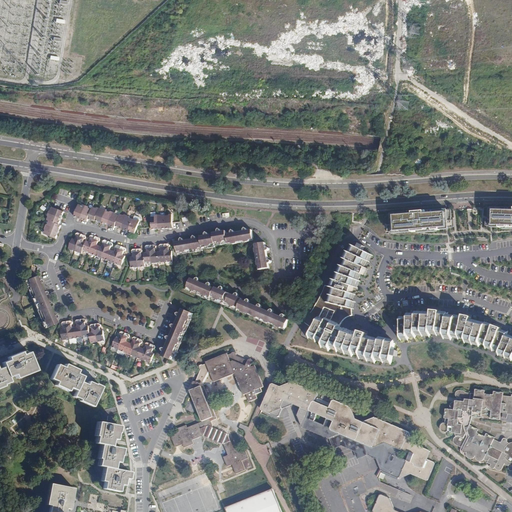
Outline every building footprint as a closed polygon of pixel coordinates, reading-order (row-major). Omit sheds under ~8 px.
[(82,206),(79,205),(74,216),(76,217),(81,219),(86,206),(84,205),(82,206)] [(88,207),(86,206),(81,219),(84,220),(87,222),(88,219),(92,210),(89,208),(88,207)] [(64,212),(52,207),(51,210),(49,211),(48,213),(62,219),(63,216),(64,212)] [(93,207),(92,210),(88,219),(92,221),(93,220),(94,220),(95,221),(100,209),(98,208),(96,209),(93,207)] [(511,208),(494,209),(494,224),(500,225),(500,226),(511,226),(511,208)] [(100,209),(95,221),(97,221),(102,223),(106,211),(107,210),(105,209),(103,210),(100,209)] [(447,210),(394,214),(396,230),(413,229),(413,231),(426,230),(426,228),(433,228),(433,229),(441,229),(441,226),(448,226),(447,210)] [(106,211),(102,223),(106,225),(108,225),(113,212),(111,212),(109,212),(106,211)] [(113,212),(108,225),(111,227),(115,228),(115,226),(119,216),(116,215),(115,213),(113,212)] [(62,219),(48,213),(47,215),(48,217),(47,220),(49,221),(59,225),(61,221),(62,219)] [(119,228),(122,229),(127,216),(125,215),(123,216),(120,214),(119,216),(115,226),(119,228)] [(128,232),(133,219),(130,218),(129,217),(127,216),(122,229),(126,231),(128,232)] [(136,221),(133,219),(128,232),(132,233),(133,232),(134,232),(135,233),(140,221),(138,220),(136,221)] [(61,226),(59,225),(49,221),(48,224),(46,225),(46,227),(59,232),(60,229),(61,226)] [(58,235),(59,232),(46,227),(45,229),(46,231),(44,234),(56,239),(58,235)] [(244,231),(239,232),(241,241),(244,241),(245,242),(249,241),(250,240),(253,239),(252,230),(247,231),(247,229),(246,229),(246,228),(245,228),(244,228),(244,229),(243,230),(244,231)] [(213,233),(213,235),(214,242),(218,242),(219,243),(223,242),(224,241),(227,240),(226,234),(225,231),(221,232),(221,230),(220,230),(220,229),(219,229),(218,229),(218,230),(217,230),(217,231),(218,232),(213,233)] [(231,233),(226,234),(227,240),(228,244),(231,243),(233,244),(236,244),(237,242),(241,241),(239,232),(234,233),(234,231),(233,230),(232,230),(232,231),(231,231),(231,232),(231,233)] [(201,237),(201,238),(202,246),(205,245),(207,247),(210,246),(211,244),(215,244),(214,242),(213,235),(209,235),(209,234),(208,234),(208,233),(207,233),(207,232),(206,232),(206,233),(205,234),(205,235),(205,236),(201,237)] [(69,249),(75,251),(82,234),(80,234),(78,233),(76,234),(76,235),(77,236),(76,239),(74,240),(72,239),(69,249)] [(82,234),(75,251),(82,254),(83,251),(85,244),(84,243),(83,242),(84,239),(86,239),(86,238),(85,236),(83,235),(82,234)] [(83,251),(89,254),(96,237),(94,236),(92,235),(90,236),(89,238),(91,238),(90,241),(88,242),(87,241),(85,244),(83,251)] [(192,240),(188,240),(189,249),(193,249),(194,250),(198,249),(199,248),(202,247),(202,246),(201,238),(196,239),(196,238),(196,237),(195,237),(195,236),(194,236),(193,236),(193,237),(192,237),(192,238),(192,240)] [(96,237),(89,254),(96,256),(100,246),(98,245),(97,244),(98,241),(99,241),(100,240),(99,238),(97,237),(96,237)] [(189,249),(188,240),(183,241),(183,239),(182,238),(181,239),(181,238),(181,239),(180,239),(180,240),(180,242),(175,243),(177,252),(180,251),(182,252),(185,252),(186,250),(189,249)] [(100,246),(96,256),(102,259),(109,242),(107,241),(105,240),(103,241),(103,243),(104,243),(102,246),(101,247),(100,246)] [(102,259),(109,261),(113,251),(111,250),(110,249),(111,246),(112,247),(113,245),(112,243),(111,243),(109,242),(102,259)] [(258,257),(267,256),(267,251),(268,251),(269,251),(269,250),(269,249),(270,249),(270,248),(269,249),(268,248),(267,247),(266,248),(265,243),(256,244),(256,248),(255,249),(256,253),(257,254),(258,257)] [(166,263),(173,262),(172,251),(170,251),(169,250),(169,247),(170,247),(170,245),(168,244),(167,244),(165,244),(166,263)] [(109,261),(115,263),(122,247),(120,246),(118,245),(116,246),(116,248),(117,248),(116,251),(114,252),(113,251),(109,261)] [(152,264),(159,263),(158,252),(156,252),(155,251),(155,248),(156,248),(156,246),(154,245),(153,245),(151,245),(152,264)] [(363,263),(365,251),(352,245),(351,245),(353,246),(350,253),(346,251),(348,252),(345,259),(343,258),(347,260),(345,267),(358,273),(360,274),(362,266),(361,266),(363,263)] [(122,247),(115,263),(122,266),(125,256),(124,255),(123,254),(124,251),(125,252),(126,250),(125,248),(123,247),(122,247)] [(137,249),(138,267),(145,267),(145,264),(145,256),(142,256),(141,255),(141,252),(142,252),(142,250),(141,249),(139,249),(137,249)] [(367,252),(365,251),(363,263),(364,260),(368,261),(366,260),(369,254),(371,255),(371,254),(367,252)] [(268,260),(267,256),(258,257),(259,261),(257,262),(258,266),(260,267),(260,270),(270,269),(269,264),(270,264),(271,263),(271,262),(272,262),(272,261),(271,261),(271,260),(270,260),(268,260)] [(357,280),(359,281),(359,280),(356,279),(358,273),(345,267),(340,265),(340,266),(342,266),(340,273),(337,272),(337,273),(339,274),(336,281),(333,280),(334,280),(332,287),(352,294),(354,287),(356,288),(357,287),(355,287),(357,280)] [(465,277),(495,290),(499,281),(469,268),(465,277)] [(32,292),(41,288),(39,283),(40,283),(41,282),(41,281),(42,281),(41,281),(41,280),(40,280),(39,280),(38,280),(36,276),(27,280),(28,283),(28,284),(29,288),(31,288),(32,292)] [(199,292),(203,283),(198,282),(199,280),(199,279),(198,278),(197,278),(196,278),(196,279),(195,279),(195,280),(191,278),(188,284),(187,287),(190,288),(191,290),(194,292),(196,291),(199,292)] [(207,285),(203,283),(199,292),(202,293),(203,295),(206,296),(207,296),(211,297),(211,296),(215,288),(210,287),(211,285),(210,284),(210,283),(209,283),(208,283),(208,284),(207,284),(207,285)] [(352,294),(332,287),(328,286),(326,294),(325,294),(324,294),(325,294),(323,301),(322,301),(321,300),(320,301),(322,302),(324,302),(349,308),(352,309),(350,308),(351,301),(354,302),(350,300),(352,294),(354,295),(354,294),(352,294)] [(215,287),(215,288),(211,296),(215,297),(215,299),(218,300),(220,300),(223,301),(227,292),(223,290),(223,289),(223,288),(223,287),(222,287),(223,287),(222,287),(221,287),(220,287),(220,288),(219,289),(215,287)] [(47,292),(46,292),(45,292),(45,291),(44,291),(42,292),(41,288),(32,292),(34,295),(33,296),(34,300),(36,300),(37,303),(46,300),(44,295),(45,295),(46,294),(46,293),(47,293),(47,292)] [(238,308),(241,300),(242,299),(238,297),(238,296),(238,295),(238,294),(238,293),(237,293),(237,294),(236,294),(235,294),(234,296),(230,294),(226,302),(230,304),(230,305),(233,306),(235,306),(238,308)] [(246,302),(241,300),(238,308),(238,309),(241,310),(242,312),(245,313),(247,312),(250,314),(254,305),(249,303),(250,302),(250,301),(250,300),(249,300),(249,299),(248,300),(247,300),(247,301),(246,301),(246,302)] [(41,312),(42,315),(51,311),(49,307),(50,306),(51,305),(51,304),(51,303),(51,304),(49,303),(47,304),(46,300),(37,303),(38,307),(38,308),(39,311),(41,312)] [(351,313),(351,311),(350,310),(349,309),(349,308),(324,302),(324,303),(323,303),(321,304),(319,307),(317,306),(313,312),(312,314),(311,316),(311,317),(311,318),(311,319),(312,321),(313,323),(314,324),(316,325),(314,328),(313,327),(313,328),(314,328),(310,337),(311,335),(314,336),(315,335),(318,337),(317,340),(318,338),(325,342),(323,346),(325,342),(331,345),(330,349),(332,345),(338,348),(338,350),(339,347),(346,331),(339,328),(340,326),(341,324),(342,322),(344,320),(345,318),(347,317),(348,316),(349,315),(350,315),(351,313)] [(258,307),(254,305),(250,314),(253,315),(253,317),(257,318),(259,317),(262,319),(265,310),(261,308),(262,307),(262,306),(261,305),(261,304),(260,304),(260,305),(259,305),(258,306),(258,307)] [(179,316),(177,321),(186,324),(187,321),(189,321),(190,317),(189,316),(191,313),(182,309),(180,313),(179,312),(178,312),(178,313),(177,313),(176,314),(177,314),(177,315),(177,316),(179,316)] [(270,312),(265,310),(262,319),(265,320),(265,322),(268,323),(270,322),(274,324),(277,315),(273,313),(273,312),(273,311),(273,310),(272,310),(273,309),(272,309),(272,310),(271,310),(270,310),(270,311),(270,312)] [(47,327),(56,323),(54,319),(55,318),(56,318),(56,317),(56,316),(56,315),(56,316),(55,315),(54,315),(53,315),(51,311),(42,315),(43,318),(43,319),(44,323),(46,324),(47,327)] [(432,311),(432,316),(431,326),(434,326),(434,329),(438,329),(440,312),(432,311)] [(440,312),(438,329),(444,330),(446,317),(447,312),(440,312)] [(281,317),(277,315),(274,324),(276,325),(277,327),(280,328),(282,327),(286,329),(289,320),(284,318),(285,317),(285,316),(284,315),(284,314),(284,315),(283,315),(282,315),(282,316),(281,317)] [(423,330),(424,315),(417,314),(416,317),(416,330),(423,330)] [(431,326),(432,316),(424,315),(423,330),(430,331),(431,326)] [(467,335),(470,322),(471,317),(463,315),(463,319),(461,331),(464,331),(463,334),(467,335)] [(446,317),(444,330),(444,332),(452,333),(452,332),(455,319),(446,317)] [(461,331),(463,319),(455,317),(455,319),(452,332),(460,333),(461,331)] [(75,328),(76,338),(83,337),(81,319),(79,320),(77,320),(76,321),(76,323),(77,323),(78,326),(77,328),(75,328)] [(81,319),(83,337),(90,336),(90,332),(89,326),(87,326),(85,325),(85,322),(87,322),(86,320),(84,319),(83,319),(81,319)] [(63,340),(70,339),(67,321),(65,322),(64,322),(62,323),(62,325),(64,325),(64,328),(63,330),(61,330),(63,340)] [(67,321),(70,339),(76,338),(75,328),(73,328),(72,327),(72,324),(73,324),(72,322),(71,321),(68,321),(67,321)] [(186,324),(177,321),(175,325),(174,324),(173,324),(173,325),(172,325),(171,325),(172,326),(172,327),(174,328),(172,332),(181,336),(182,333),(184,333),(185,329),(184,327),(186,324)] [(474,339),(477,324),(470,322),(467,335),(467,337),(474,339)] [(90,332),(90,336),(91,339),(91,343),(98,342),(95,324),(94,324),(92,325),(90,326),(91,328),(92,328),(92,331),(92,332),(90,332)] [(95,324),(98,342),(105,341),(104,330),(102,331),(100,330),(100,327),(101,327),(101,324),(99,324),(97,324),(95,324)] [(481,341),(485,326),(477,324),(474,339),(481,341)] [(489,340),(493,327),(486,324),(485,326),(481,341),(488,343),(489,340)] [(493,326),(493,327),(489,340),(492,341),(491,344),(495,345),(500,330),(501,328),(493,326)] [(507,333),(500,330),(495,345),(494,348),(500,350),(504,342),(503,341),(503,340),(504,340),(506,336),(507,333)] [(347,349),(347,348),(352,334),(346,331),(339,347),(347,349)] [(360,331),(359,336),(356,347),(359,348),(358,350),(362,351),(366,338),(367,334),(360,331)] [(121,332),(120,332),(120,333),(120,334),(121,334),(120,338),(118,338),(116,337),(112,347),(119,350),(126,333),(124,333),(122,332),(121,332)] [(181,336),(172,332),(170,337),(169,336),(168,336),(167,337),(166,337),(167,338),(167,339),(169,340),(167,344),(176,348),(177,345),(179,344),(180,341),(179,339),(181,336)] [(126,333),(119,350),(125,352),(129,343),(127,342),(127,341),(128,337),(129,338),(130,336),(129,335),(127,334),(126,333)] [(356,347),(359,336),(352,334),(347,348),(354,351),(356,347)] [(507,354),(511,340),(511,337),(506,336),(504,340),(503,340),(503,341),(504,342),(500,350),(500,351),(507,354)] [(129,343),(125,352),(131,355),(138,339),(136,338),(135,337),(133,337),(132,339),(133,340),(132,343),(131,343),(129,343)] [(373,340),(366,338),(362,351),(362,353),(369,355),(373,340)] [(138,339),(131,355),(138,358),(142,348),(140,347),(139,346),(141,343),(142,344),(143,342),(142,340),(140,339),(138,339)] [(380,342),(373,340),(369,355),(377,357),(377,355),(380,342)] [(381,340),(380,342),(377,355),(385,357),(388,342),(381,340)] [(138,358),(144,361),(151,344),(150,343),(147,342),(146,343),(145,345),(146,345),(145,348),(144,349),(142,348),(138,358)] [(392,343),(388,342),(385,357),(390,358),(391,358),(391,357),(394,344),(394,343),(392,343)] [(153,348),(155,349),(156,347),(155,346),(153,345),(151,344),(144,361),(151,363),(155,354),(153,353),(152,351),(153,348)] [(176,348),(167,344),(165,348),(164,348),(163,348),(162,349),(162,348),(162,349),(161,349),(162,349),(162,350),(162,351),(164,352),(162,356),(171,360),(172,356),(174,356),(175,353),(174,351),(176,348)] [(4,368),(8,377),(14,374),(16,379),(36,370),(28,352),(25,353),(24,351),(14,355),(15,357),(2,363),(4,368)] [(236,353),(235,352),(234,351),(232,352),(231,354),(228,355),(227,353),(206,362),(207,363),(203,365),(202,364),(201,364),(200,365),(199,367),(199,368),(200,369),(201,369),(196,381),(195,381),(194,381),(193,382),(192,383),(192,384),(193,385),(194,386),(195,388),(190,390),(203,421),(187,427),(186,425),(177,429),(178,432),(171,435),(176,447),(183,444),(184,448),(194,444),(192,440),(204,435),(204,436),(224,444),(228,455),(223,457),(227,466),(232,465),(236,474),(246,470),(242,461),(249,458),(245,448),(238,451),(233,440),(231,441),(228,434),(212,427),(213,426),(211,421),(217,418),(204,385),(214,381),(214,382),(235,374),(244,395),(246,394),(249,401),(257,398),(256,394),(262,392),(261,388),(264,387),(262,383),(255,366),(254,366),(252,362),(253,361),(253,360),(251,359),(250,359),(249,359),(248,360),(247,363),(246,363),(243,362),(243,361),(239,360),(238,360),(235,358),(235,357),(236,355),(236,353)] [(76,391),(79,383),(83,376),(70,370),(71,367),(65,364),(63,367),(57,364),(50,379),(57,382),(55,385),(68,391),(70,388),(76,391)] [(86,386),(79,383),(76,391),(73,396),(80,399),(79,401),(92,407),(101,387),(95,384),(88,381),(86,386)] [(294,403),(294,404),(301,407),(302,406),(302,408),(309,411),(310,410),(311,411),(308,418),(306,419),(303,426),(303,427),(304,427),(311,429),(311,430),(311,431),(312,431),(312,430),(319,433),(320,433),(319,434),(320,435),(320,434),(321,434),(328,436),(328,437),(328,438),(329,438),(329,439),(330,438),(340,434),(342,434),(343,436),(345,436),(345,434),(348,435),(349,437),(355,440),(356,440),(357,441),(364,444),(365,444),(369,455),(370,456),(370,455),(377,457),(377,458),(376,459),(382,471),(379,478),(384,480),(386,473),(390,475),(391,474),(391,475),(398,478),(399,478),(400,479),(411,474),(418,477),(419,476),(419,477),(426,480),(427,481),(427,480),(428,480),(429,480),(432,473),(431,472),(432,471),(435,464),(435,463),(434,463),(433,464),(427,461),(427,460),(430,452),(430,451),(429,451),(429,452),(422,449),(422,448),(421,448),(420,448),(414,445),(414,444),(413,444),(409,433),(408,432),(408,433),(407,433),(400,430),(401,429),(400,429),(399,429),(392,426),(392,425),(391,426),(384,423),(384,422),(383,421),(383,422),(377,420),(375,425),(373,425),(373,427),(371,427),(364,424),(363,423),(362,423),(356,421),(351,408),(350,408),(343,406),(343,405),(343,404),(342,404),(341,405),(334,402),(334,401),(333,401),(331,405),(330,405),(330,403),(318,398),(317,399),(316,398),(318,394),(317,392),(310,389),(309,390),(309,388),(302,385),(301,386),(301,385),(293,382),(292,383),(292,382),(280,387),(274,384),(272,383),(271,384),(267,391),(268,392),(267,393),(264,399),(264,400),(263,401),(260,407),(262,410),(269,413),(270,412),(270,413),(282,407),(282,406),(285,400),(286,401),(292,404),(294,403)] [(461,403),(456,402),(454,402),(453,402),(452,403),(451,403),(450,404),(450,405),(450,407),(451,408),(451,409),(446,409),(445,412),(445,418),(446,419),(445,423),(444,423),(443,423),(441,424),(441,426),(440,428),(441,429),(442,431),(443,432),(448,431),(452,433),(455,433),(456,436),(456,437),(455,437),(454,439),(453,441),(454,443),(455,444),(456,445),(460,447),(461,447),(462,447),(464,448),(463,449),(463,451),(463,452),(464,453),(465,453),(466,453),(467,453),(466,453),(466,455),(467,456),(467,457),(469,459),(470,459),(472,459),(474,458),(475,457),(476,458),(477,460),(478,461),(479,461),(481,461),(483,461),(484,460),(485,459),(485,461),(486,461),(488,461),(488,463),(491,464),(490,466),(490,467),(491,468),(492,469),(494,469),(495,468),(496,468),(496,470),(498,470),(499,471),(500,471),(501,470),(502,469),(505,464),(505,465),(506,466),(507,466),(508,466),(509,466),(508,467),(508,468),(509,469),(509,470),(510,471),(511,471),(511,442),(509,443),(507,442),(507,441),(507,439),(506,438),(505,438),(504,438),(503,439),(501,443),(494,439),(495,438),(487,433),(485,436),(477,432),(479,430),(470,425),(473,417),(482,418),(482,415),(491,416),(491,419),(500,420),(502,410),(500,410),(501,404),(502,404),(503,405),(504,405),(505,405),(506,405),(508,405),(508,403),(511,403),(511,394),(511,395),(511,397),(503,396),(504,393),(500,392),(494,391),(494,395),(485,394),(485,390),(476,389),(475,394),(466,393),(466,392),(465,392),(464,392),(464,391),(459,390),(458,391),(457,391),(456,392),(456,394),(456,395),(456,396),(457,397),(458,398),(459,398),(461,399),(461,401),(461,403)] [(104,405),(111,406),(112,399),(105,398),(104,405)] [(283,408),(294,404),(294,403),(292,404),(286,401),(285,400),(282,406),(282,407),(283,408)] [(302,406),(301,407),(298,413),(299,415),(298,415),(303,426),(306,419),(308,418),(311,411),(310,410),(309,411),(302,408),(302,406)] [(282,409),(283,408),(282,407),(270,413),(277,416),(279,415),(282,409)] [(375,418),(363,423),(364,424),(371,427),(373,427),(373,425),(375,425),(377,420),(383,422),(383,421),(375,418)] [(101,444),(109,446),(110,439),(115,440),(117,433),(119,426),(97,421),(95,436),(96,436),(95,443),(101,444)] [(340,434),(330,438),(334,448),(345,444),(353,448),(358,459),(369,455),(365,444),(364,444),(357,441),(356,440),(355,440),(349,437),(348,435),(345,434),(345,436),(343,436),(342,434),(340,434)] [(104,467),(112,468),(114,461),(118,462),(120,455),(121,455),(122,448),(109,446),(101,444),(98,458),(104,459),(102,466),(104,467)] [(103,489),(118,492),(121,478),(127,479),(129,472),(112,468),(104,467),(101,481),(105,481),(103,489)] [(50,505),(48,511),(64,511),(67,501),(71,502),(74,488),(50,483),(46,505),(50,505)] [(282,511),(273,489),(226,508),(227,511),(282,511)] [(389,497),(381,494),(379,495),(376,502),(377,503),(376,503),(373,511),(422,511),(420,511),(396,511),(394,511),(394,510),(395,510),(390,498),(389,498),(389,497)]
